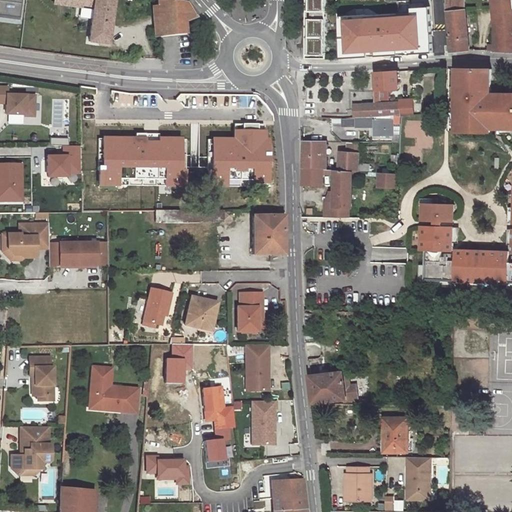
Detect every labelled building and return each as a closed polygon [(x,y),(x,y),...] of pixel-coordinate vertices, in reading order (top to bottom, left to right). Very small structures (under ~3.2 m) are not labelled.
[(0,0),(0,15),(18,18),(20,0),(0,0)] [(53,0),(53,4),(80,8),(80,5),(93,7),(88,42),(107,44),(113,0),(53,0)] [(156,0),(157,5),(160,36),(183,33),(183,19),(195,16),(185,1),(175,0),(156,0)] [(305,0),(305,20),(309,20),(309,27),(305,27),(305,47),(309,47),(309,54),(305,54),(305,59),(322,58),(322,55),(325,55),(325,0),(305,0)] [(470,50),(464,0),(446,0),(448,12),(451,51),(470,50)] [(511,0),(492,0),(495,20),(495,46),(488,45),(487,51),(511,52),(511,0)] [(150,6),(153,37),(160,36),(157,5),(150,6)] [(339,58),(433,52),(430,12),(430,7),(412,8),(412,13),(337,18),(339,58)] [(493,70),(461,69),(460,132),(492,133),(492,130),(511,130),(511,94),(492,94),(493,70)] [(382,90),(400,89),(399,71),(376,73),(376,90),(382,90)] [(7,87),(0,87),(0,102),(6,103),(5,114),(24,114),(24,115),(33,116),(34,95),(6,95),(7,87)] [(413,100),(400,100),(400,103),(399,103),(399,116),(401,116),(414,115),(413,100)] [(396,116),(399,116),(399,103),(382,104),(377,104),(378,117),(396,116)] [(355,105),(355,118),(366,117),(365,104),(355,105)] [(378,117),(377,104),(365,104),(366,117),(378,117)] [(370,119),(357,119),(344,119),(344,128),(376,128),(376,136),(393,136),(393,121),(370,120),(370,119)] [(233,140),(101,140),(101,155),(98,155),(98,187),(185,187),(185,168),(208,168),(208,189),(268,189),(268,152),(264,152),(264,131),(233,131),(233,140)] [(324,170),(324,162),(327,162),(328,141),(303,141),(303,170),(324,170)] [(62,157),(47,157),(47,179),(68,179),(68,175),(79,175),(79,147),(62,147),(62,157)] [(359,172),(360,154),(340,153),(340,171),(353,172),(359,172)] [(21,165),(0,165),(0,203),(22,203),(21,165)] [(303,185),(324,185),(324,170),(303,170),(303,185)] [(340,171),(336,171),(336,202),(326,201),(326,217),(350,217),(350,207),(352,207),(353,172),(340,171)] [(379,187),(397,188),(397,174),(380,173),(379,187)] [(424,204),(423,220),(435,220),(435,227),(423,226),(422,249),(426,249),(425,280),(511,283),(511,267),(509,267),(509,262),(509,252),(457,250),(457,260),(457,265),(442,265),(442,260),(443,250),(453,250),(454,227),(442,227),(443,220),(454,221),(455,205),(424,204)] [(231,220),(231,213),(224,213),(223,210),(205,211),(204,222),(223,222),(223,220),(231,220)] [(205,211),(154,211),(154,223),(204,222),(205,211)] [(252,217),(253,255),(284,255),(283,217),(252,217)] [(48,239),(48,224),(19,225),(20,235),(7,235),(7,250),(13,255),(22,255),(23,256),(33,256),(36,253),(36,239),(48,239)] [(7,250),(7,235),(2,235),(2,250),(11,259),(21,258),(23,256),(22,255),(13,255),(7,250)] [(107,265),(107,243),(48,243),(49,266),(107,265)] [(166,311),(171,294),(150,288),(142,321),(149,323),(159,325),(163,310),(166,311)] [(242,294),(242,308),(239,308),(239,332),(259,332),(259,331),(259,309),(264,309),(264,294),(242,294)] [(190,298),(183,326),(199,330),(200,327),(208,329),(212,314),(214,307),(199,303),(200,300),(190,298)] [(381,312),(338,311),(338,318),(378,320),(382,318),(381,312)] [(199,330),(210,333),(214,315),(212,314),(208,329),(200,327),(199,330)] [(267,345),(245,345),(245,377),(253,376),(253,391),(268,391),(267,345)] [(50,357),(29,357),(30,377),(32,377),(35,377),(35,386),(37,386),(38,396),(53,396),(53,367),(50,367),(50,357)] [(111,368),(92,367),(90,396),(96,396),(95,406),(136,409),(137,388),(122,387),(122,392),(109,391),(111,368)] [(345,376),(344,371),(311,375),(314,403),(348,399),(346,386),(351,386),(349,375),(345,376)] [(96,396),(90,396),(89,409),(136,412),(136,409),(95,406),(96,396)] [(250,402),(250,446),(276,446),(276,402),(250,402)] [(452,405),(452,425),(463,425),(463,405),(452,405)] [(463,405),(463,425),(452,425),(452,430),(468,430),(468,405),(463,405)] [(408,438),(408,418),(385,418),(385,439),(386,439),(386,451),(412,451),(412,438),(408,438)] [(11,469),(17,476),(19,475),(24,469),(38,469),(42,469),(42,463),(48,463),(48,461),(51,461),(51,445),(46,445),(46,427),(20,427),(20,446),(24,450),(24,456),(11,455),(11,469)] [(432,457),(409,457),(408,499),(431,499),(432,457)] [(348,474),(346,474),(346,501),(372,501),(372,474),(369,474),(369,467),(348,466),(348,474)] [(306,511),(302,480),(271,481),(272,511),(306,511)] [(92,511),(94,490),(61,488),(59,488),(58,511),(92,511)] [(225,511),(225,503),(190,503),(190,511),(225,511)]
